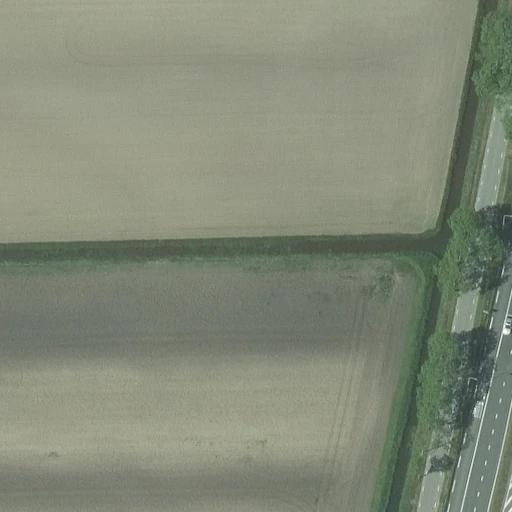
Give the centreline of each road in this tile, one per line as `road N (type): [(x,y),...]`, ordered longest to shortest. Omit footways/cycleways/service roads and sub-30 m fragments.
road 1 (unclassified): [(417,511),(511,25)]
road 2 (primary): [(511,307),(469,511)]
